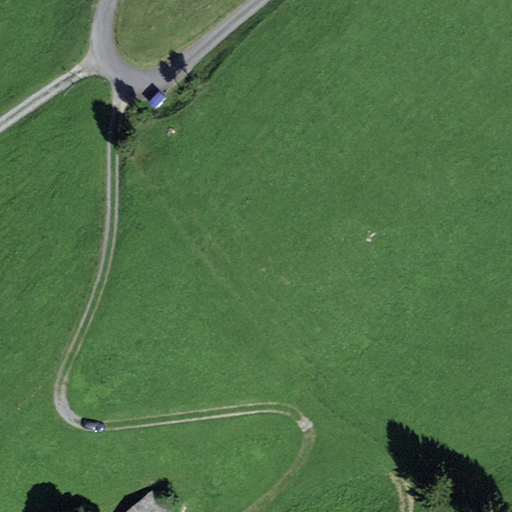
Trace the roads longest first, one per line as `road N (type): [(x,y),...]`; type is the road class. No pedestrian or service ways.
road 1 (track): [(260,511),(309,457),(309,432),(294,416),(264,411),(86,429),(69,416),(64,391),(108,271),(116,130),(128,84)]
road 2 (unclassified): [(268,0),(190,73),(159,85),(128,84),(102,60),(113,0)]
road 3 (track): [(0,131),(102,60)]
